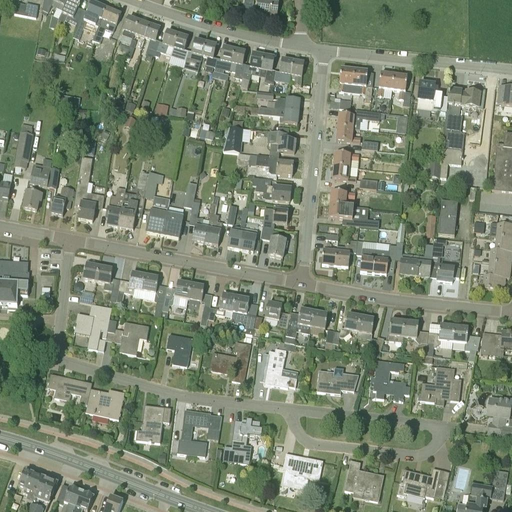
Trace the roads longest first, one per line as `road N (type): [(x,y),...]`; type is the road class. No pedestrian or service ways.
road 1 (residential): [(291,411),(195,398),(62,361),(56,351),(70,240)]
road 2 (residential): [(301,282),(70,240)]
road 3 (residential): [(301,282),(324,51)]
road 4 (secondary): [(211,511),(0,437)]
road 5 (residential): [(511,313),(301,282)]
road 6 (residential): [(511,71),(324,51)]
road 7 (residential): [(291,411),(313,445),(418,456),(435,445),(430,425)]
road 8 (residential): [(299,46),(131,0)]
road 9 (residential): [(430,425),(291,411)]
